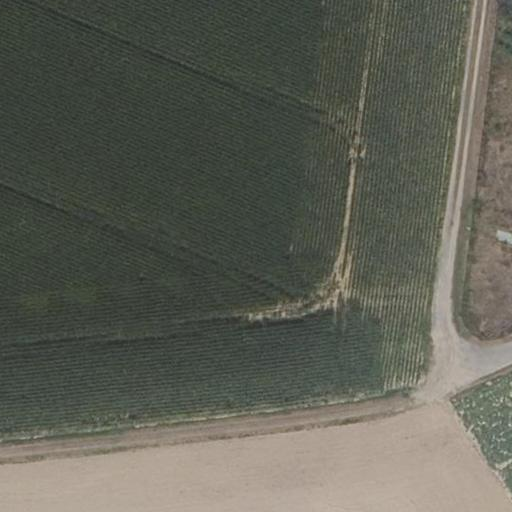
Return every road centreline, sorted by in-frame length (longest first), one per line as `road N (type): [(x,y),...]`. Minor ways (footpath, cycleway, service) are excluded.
road 1 (track): [(0,450),(232,427),(439,380)]
road 2 (track): [(473,0),(434,259),(439,380)]
